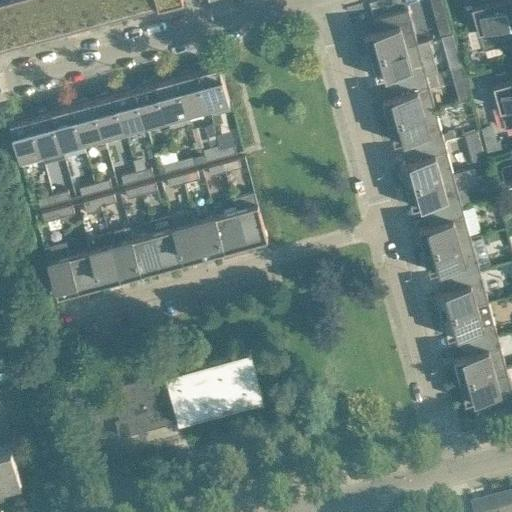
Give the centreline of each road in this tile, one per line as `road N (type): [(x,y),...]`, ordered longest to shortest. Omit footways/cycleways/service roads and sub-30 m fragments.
road 1 (residential): [(58,316),(384,226)]
road 2 (residential): [(0,83),(307,0)]
road 3 (residential): [(451,471),(384,226)]
road 4 (residential): [(384,226),(320,0)]
road 5 (residential): [(326,506),(451,471)]
